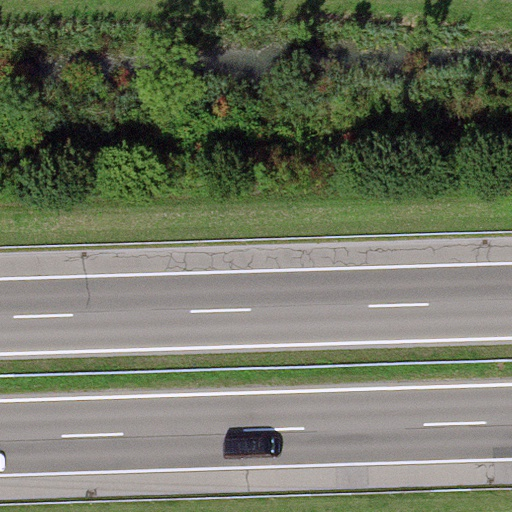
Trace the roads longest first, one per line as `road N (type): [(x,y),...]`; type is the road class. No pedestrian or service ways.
road 1 (motorway): [(0,439),(511,422)]
road 2 (motorway): [(511,302),(0,318)]
